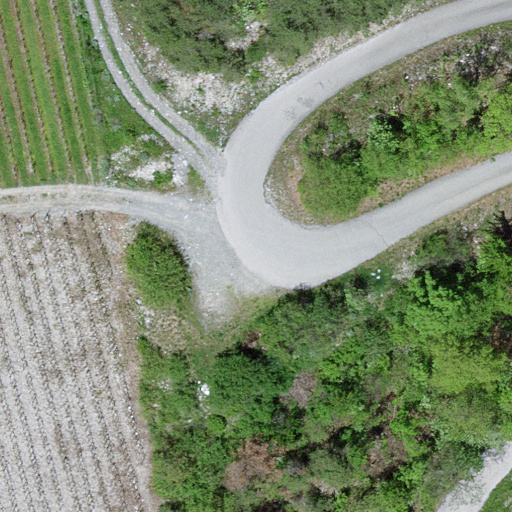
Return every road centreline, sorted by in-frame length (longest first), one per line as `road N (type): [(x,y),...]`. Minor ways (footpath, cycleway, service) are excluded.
road 1 (track): [(511,176),(336,257),(304,259),(272,246),(252,220),(247,176),(267,127),(306,85),(511,8)]
road 2 (track): [(0,199),(100,195),(252,220)]
road 3 (track): [(247,176),(180,129),(127,71),(105,0)]
